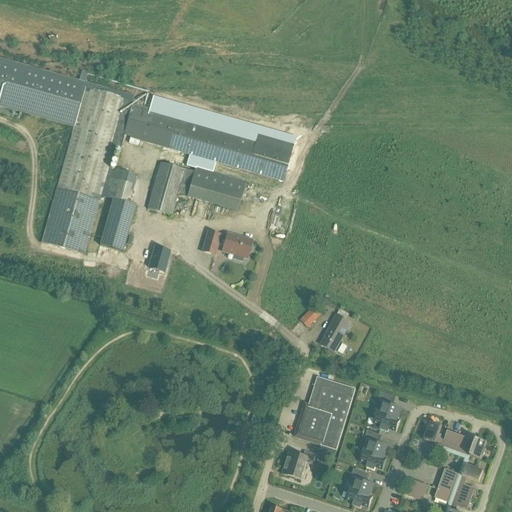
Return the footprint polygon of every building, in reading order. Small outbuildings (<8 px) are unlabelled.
[(74,128),(87,83),(85,83),(79,81),(0,59),(0,107),(73,128),(74,128)] [(44,237),(42,243),(79,254),(84,237),(89,239),(100,198),(111,201),(129,206),(129,204),(136,179),(108,171),(125,109),(131,111),(132,107),(130,107),(131,102),(132,99),(133,97),(134,97),(134,96),(87,83),(74,128),(57,189),(44,237)] [(130,140),(282,181),(292,147),(139,104),(138,108),(133,107),(124,137),(130,138),(130,140)] [(155,183),(148,210),(171,217),(177,198),(187,200),(187,198),(194,173),(184,171),(160,164),(155,183)] [(129,204),(129,206),(111,201),(98,246),(123,253),(136,206),(129,204)] [(176,247),(183,235),(173,229),(165,241),(176,247)] [(208,232),(202,253),(215,256),(218,244),(224,246),(222,253),(234,256),(233,260),(242,263),(243,259),(247,260),(248,255),(250,254),(251,248),(251,246),(252,241),(227,234),(225,241),(219,240),(220,236),(208,232)] [(163,273),(169,253),(154,248),(149,269),(163,273)] [(300,322),(308,330),(322,316),(313,308),(300,322)] [(320,346),(335,354),(350,325),(336,317),(320,346)] [(369,396),(372,384),(365,382),(361,393),(369,396)] [(308,410),(303,409),(294,439),(309,443),(311,438),(322,442),(321,447),(337,452),(354,398),(315,386),(308,410)] [(395,399),(381,394),(378,403),(381,403),(373,425),(381,428),(380,430),(388,433),(389,430),(396,433),(400,421),(398,421),(402,410),(393,406),(395,399)] [(430,424),(424,441),(442,448),(441,451),(465,460),(459,476),(445,471),(435,499),(447,504),(443,511),(456,511),(458,508),(468,511),(476,490),(466,487),(468,480),(480,484),(484,473),(467,467),(470,458),(481,462),(487,445),(476,441),(472,452),(465,450),(469,440),(447,432),(444,442),(437,440),(442,428),(430,424)] [(382,437),(367,432),(364,441),(367,442),(359,463),(367,466),(366,469),(374,471),(375,469),(382,471),(386,460),(384,459),(388,448),(379,444),(382,437)] [(303,458),(289,454),(287,460),(288,460),(285,470),(284,470),(283,476),(301,481),(307,464),(313,466),(317,456),(305,453),(303,458)] [(368,475),(354,470),(351,479),(353,480),(346,501),(354,504),(352,507),(360,510),(361,507),(368,509),(373,498),(371,497),(374,486),(365,483),(368,475)] [(429,487),(410,481),(404,496),(423,502),(429,487)]
